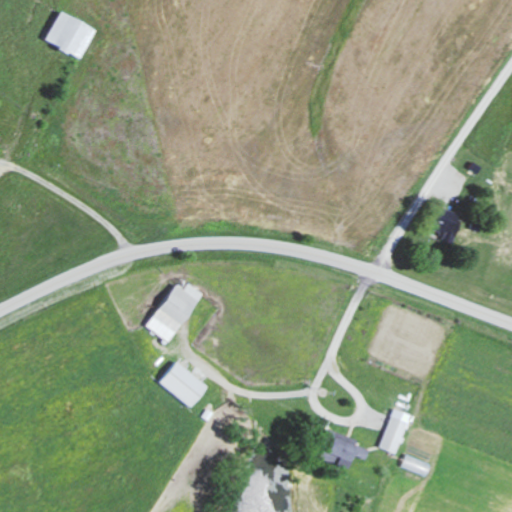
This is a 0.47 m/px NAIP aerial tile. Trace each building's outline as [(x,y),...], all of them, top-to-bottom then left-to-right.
[(92,29),(56,12),(41,43),(77,60),(92,29)] [(427,233),(452,241),(460,215),(441,209),(438,217),(433,216),(427,233)] [(200,293),(176,277),(144,328),(168,343),(200,293)] [(188,409),(205,388),(175,361),(157,382),(188,409)] [(407,423),(390,417),(378,449),(394,455),(407,423)] [(364,460),(367,450),(328,438),(323,456),(334,460),(333,466),(345,470),(349,455),(364,460)] [(430,464),(405,454),(400,467),(425,477),(430,464)]
